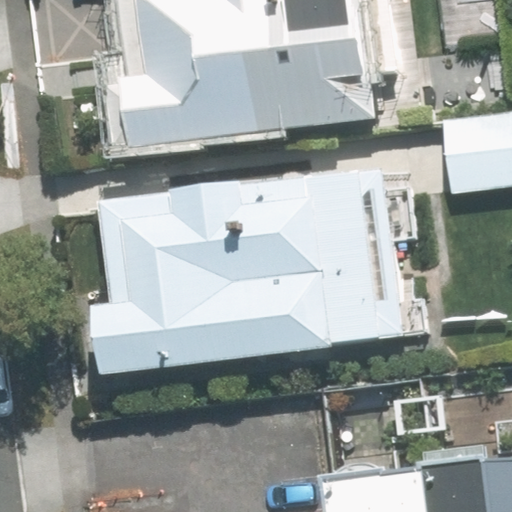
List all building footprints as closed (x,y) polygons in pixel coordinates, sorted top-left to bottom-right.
[(113,90),(120,152),(385,121),(380,79),(405,76),(395,0),(124,0),(135,87),(113,90)] [(511,0),(437,0),(443,47),(511,38),(511,0)] [(511,112),(449,120),(458,195),(511,188),(511,112)] [(413,340),(391,168),(107,204),(120,304),(102,306),(111,378),(413,340)] [(341,511),(511,511),(511,461),(338,481),(341,511)]
